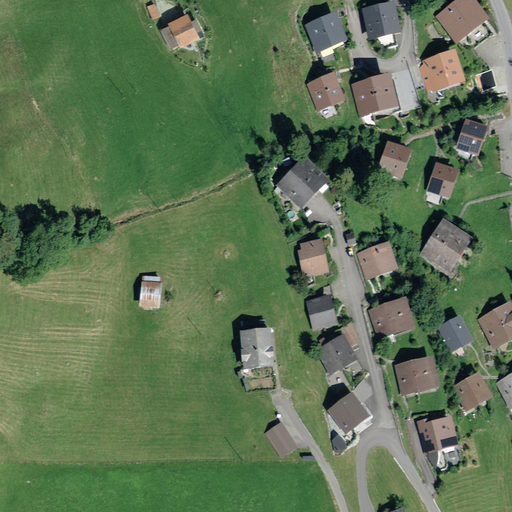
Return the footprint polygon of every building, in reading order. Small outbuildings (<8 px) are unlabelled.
[(443,18),(458,38),(482,20),(468,0),(443,18)] [(155,5),(148,7),(152,18),(158,16),(155,5)] [(391,9),(367,14),(372,36),(396,31),(391,9)] [(171,49),(202,35),(196,21),(190,24),(185,15),(171,22),(172,25),(162,29),(171,49)] [(334,20),(311,29),(319,49),(342,40),(334,20)] [(420,69),(427,90),(436,87),(459,80),(452,58),(429,65),(429,66),(420,69)] [(392,106),(386,82),(378,84),(377,80),(356,85),(363,113),(392,106)] [(332,81),(313,88),(321,107),(340,100),(332,81)] [(496,83),(483,86),(486,97),(499,94),(496,83)] [(452,143),(475,152),(483,131),(468,126),(467,129),(458,126),(452,143)] [(484,136),(486,174),(500,173),(497,135),(484,136)] [(399,175),(407,154),(390,148),(380,176),(391,180),(394,174),(399,175)] [(283,186),(301,204),(323,183),(305,165),(283,186)] [(454,174),(438,169),(430,195),(442,199),(444,194),(447,195),(454,174)] [(284,213),(295,234),(309,226),(299,206),(284,213)] [(465,242),(444,228),(427,253),(448,267),(465,242)] [(300,262),(305,287),(312,285),(310,273),(324,270),(319,246),(314,247),(312,243),(306,245),(307,248),(304,249),(306,255),(301,256),(302,261),(300,262)] [(365,256),(371,275),(393,268),(387,249),(365,256)] [(142,305),(157,306),(159,285),(145,284),(142,305)] [(317,327),(332,323),(327,301),(311,305),(317,327)] [(374,313),(381,336),(410,326),(403,304),(374,313)] [(511,316),(508,310),(484,322),(496,344),(511,336),(511,316)] [(459,323),(443,331),(452,349),(468,340),(459,323)] [(359,342),(350,326),(341,330),(350,347),(359,342)] [(245,367),(273,365),(270,331),(242,334),(245,367)] [(324,345),(335,340),(333,335),(322,340),(324,345)] [(321,352),(331,371),(353,359),(342,340),(321,352)] [(400,369),(405,392),(435,385),(430,362),(400,369)] [(459,389),(468,407),(486,397),(477,380),(459,389)] [(511,381),(503,386),(511,403),(511,381)] [(365,383),(355,391),(364,401),(373,394),(371,388),(365,383)] [(333,412),(346,430),(364,417),(352,399),(333,412)] [(427,451),(432,450),(438,472),(446,470),(446,467),(446,460),(443,459),(440,448),(454,444),(449,423),(422,430),(427,451)] [(281,427),(268,435),(282,456),(294,448),(281,427)] [(346,449),(338,437),(333,441),(336,453),(340,453),(346,449)]
